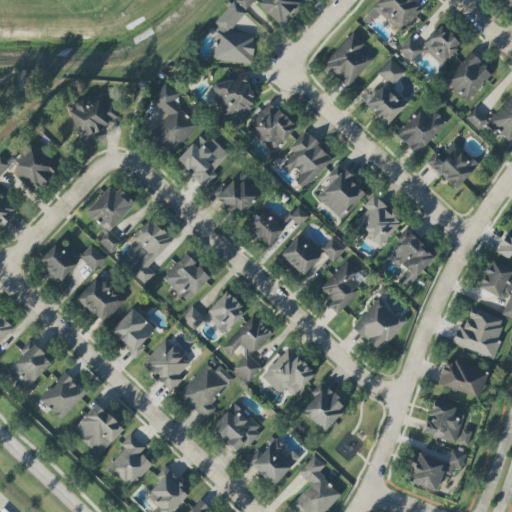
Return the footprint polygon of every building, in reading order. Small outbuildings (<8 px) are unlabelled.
[(300,5),(295,0),(262,0),(258,4),(279,25),(300,5)] [(379,13),(401,33),(423,9),(413,0),(380,0),(362,20),(368,26),(379,13)] [(511,0),(501,0),(511,9),(511,0)] [(246,12),(234,2),(215,23),(218,27),(216,44),(215,45),(213,60),(252,64),(255,35),(229,32),(246,12)] [(460,45),(442,26),(420,48),(410,38),(398,50),(410,62),(424,48),(440,65),(460,45)] [(365,44),(352,32),(322,65),(346,88),(372,60),(360,49),(365,44)] [(444,80),(466,102),(493,75),(471,53),(444,80)] [(377,74),(393,86),(405,72),(390,59),(377,74)] [(27,71),(19,71),(19,93),(28,92),(27,71)] [(212,84),(215,97),(219,96),(223,114),(255,108),(248,72),(233,75),(234,80),(212,84)] [(198,125),(173,102),(180,94),(166,82),(150,101),(168,116),(149,137),(172,156),(198,125)] [(387,125),(407,105),(385,84),(365,105),(387,125)] [(69,113),(80,140),(120,122),(111,103),(106,105),(101,93),(75,105),(77,110),(69,113)] [(511,95),(489,120),(476,108),(466,117),(487,137),(496,128),(509,141),(511,138),(511,95)] [(247,126),(275,151),(296,127),(269,102),(247,126)] [(431,118),(420,107),(394,134),(416,155),(447,123),(436,113),(431,118)] [(305,190),(333,158),(303,132),(289,149),(294,153),(281,167),(292,178),(292,179),(305,190)] [(176,160),(205,188),(217,176),(212,171),(228,155),(210,137),(205,141),(199,136),(176,160)] [(455,190),(480,162),(465,149),(464,150),(453,141),(440,156),(436,152),(426,163),(455,190)] [(0,176),(8,167),(37,192),(58,167),(31,143),(16,160),(11,156),(6,162),(0,156),(0,176)] [(330,183),(317,198),(342,219),(364,193),(349,180),(352,176),(337,164),(325,179),(330,183)] [(225,188),(222,184),(212,194),(236,219),(259,197),(244,180),(238,186),(232,180),(225,188)] [(86,213),(107,232),(99,242),(111,253),(121,242),(109,231),(134,204),(111,184),(86,213)] [(363,206),(367,210),(354,224),(380,248),(402,223),(372,196),(363,206)] [(0,203),(0,224),(2,226),(16,211),(3,200),(0,203)] [(300,227),(309,216),(298,207),(289,217),(300,227)] [(270,247),(284,228),(259,209),(245,228),(270,247)] [(148,267),(173,240),(149,219),(132,238),(138,244),(130,253),(137,260),(128,269),(144,285),(155,274),(148,267)] [(302,277),(319,258),(314,254),(318,249),(301,233),(280,256),(302,277)] [(397,280),(406,288),(435,257),(410,233),(390,255),(406,270),(397,280)] [(495,252),(509,259),(510,256),(511,257),(511,234),(510,238),(505,235),(495,252)] [(333,262),(345,249),(332,237),(320,250),(333,262)] [(76,263),(55,244),(36,264),(57,284),(76,263)] [(80,257),(94,271),(105,259),(91,245),(80,257)] [(209,279),(187,254),(163,277),(185,302),(209,279)] [(320,289),(333,301),(328,306),(337,315),(360,291),(354,286),(363,277),(346,261),(320,289)] [(511,319),(511,296),(509,295),(511,288),(511,269),(491,261),(479,288),(508,300),(502,315),(511,319)] [(98,276),(76,299),(102,325),(124,302),(98,276)] [(246,311),(225,292),(204,314),(224,334),(246,311)] [(352,327),(378,352),(406,323),(379,298),(352,327)] [(181,318),(193,330),(205,318),(192,306),(181,318)] [(109,333),(136,358),(146,347),(142,344),(155,329),(132,308),(109,333)] [(492,358),(506,320),(472,308),(464,329),(457,326),(451,344),(492,358)] [(0,358),(1,357),(0,356),(0,342),(13,328),(0,315),(0,358)] [(222,348),(231,356),(239,347),(247,355),(232,371),(246,384),(262,368),(251,357),(273,334),(253,315),(222,348)] [(183,379),(179,375),(191,362),(165,339),(143,363),(158,377),(157,379),(171,392),(183,379)] [(33,345),(6,374),(24,392),(51,362),(33,345)] [(280,395),(285,389),(293,397),(315,374),(288,348),(261,377),(280,395)] [(438,387),(481,398),(487,371),(445,360),(438,387)] [(216,408),(211,404),(234,380),(219,366),(214,371),(207,364),(177,395),(204,421),(216,408)] [(61,420),(86,393),(64,373),(39,400),(61,420)] [(302,411),(324,432),(342,413),(337,408),(343,402),(321,382),(311,393),(315,396),(302,411)] [(421,433),(456,443),(466,411),(433,401),(428,418),(426,417),(421,433)] [(98,456),(124,429),(97,404),(72,431),(98,456)] [(235,404),(211,427),(236,452),(245,443),(248,446),(263,432),(235,404)] [(125,449),(107,468),(130,489),(152,465),(139,454),(145,447),(131,434),(121,444),(125,449)] [(273,487),(299,459),(277,438),(262,453),(258,450),(247,462),(273,487)] [(447,463),(418,453),(407,482),(436,492),(442,473),(451,476),(454,467),(460,470),(465,455),(452,450),(447,463)] [(325,511),(341,494),(318,473),(325,465),(314,456),(298,473),(310,484),(292,505),(299,511),(325,511)] [(162,510),(160,511),(172,511),(190,492),(164,468),(156,478),(160,481),(146,496),(162,510)] [(210,511),(199,501),(188,511),(210,511)]
